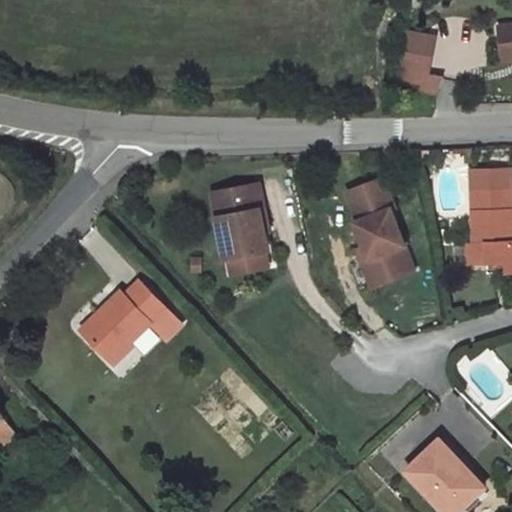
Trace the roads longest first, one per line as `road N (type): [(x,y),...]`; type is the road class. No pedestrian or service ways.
road 1 (unclassified): [(125,128),(511,125)]
road 2 (unclassified): [(125,128),(120,148),(0,273)]
road 3 (residential): [(383,357),(511,316)]
road 4 (unclassified): [(0,108),(125,128)]
